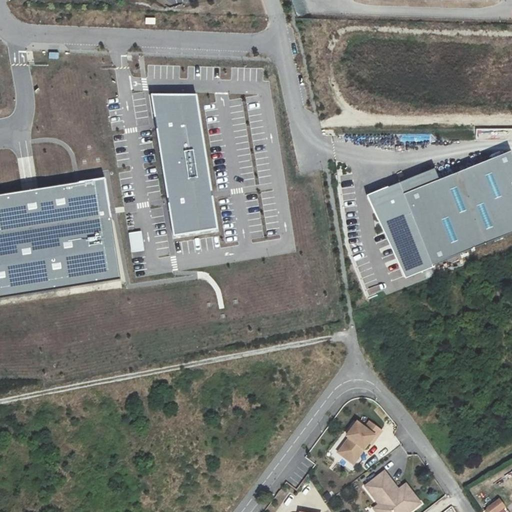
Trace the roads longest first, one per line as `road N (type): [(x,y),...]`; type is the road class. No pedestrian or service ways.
road 1 (track): [(352,334),(0,403)]
road 2 (residential): [(241,511),(337,386),(356,379),(371,382),(399,410),(467,511)]
road 3 (residential): [(0,17),(27,35),(280,44)]
road 4 (residential): [(280,44),(296,120),(329,169)]
